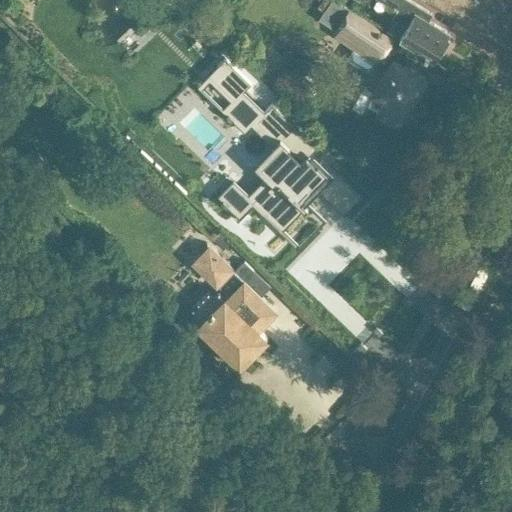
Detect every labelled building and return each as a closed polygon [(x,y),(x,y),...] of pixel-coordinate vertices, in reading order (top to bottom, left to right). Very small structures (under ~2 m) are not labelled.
[(404,108),(405,109),(424,77),(383,52),(392,38),(333,0),(330,0),(318,19),(335,30),(333,33),(389,69),(367,103),(397,121),(404,108)] [(393,18),(407,26),(404,30),(400,37),(425,52),(424,54),(428,57),(430,55),(434,58),(438,52),(441,54),(449,42),(446,40),(449,33),(429,21),(433,13),(411,0),(383,0),(393,6),(398,9),(393,18)] [(17,39),(16,38),(10,33),(0,44),(0,49),(2,51),(5,54),(17,39)] [(285,58),(264,39),(248,56),(270,75),(285,58)] [(201,48),(208,58),(217,51),(210,42),(201,48)] [(208,73),(234,98),(244,89),(251,81),(225,55),(208,73)] [(25,68),(27,80),(36,79),(35,67),(25,68)] [(273,173),(250,196),(277,222),(283,216),(288,220),(304,203),(299,198),(313,183),(326,195),(339,181),(310,153),(317,146),(273,102),(256,120),(281,144),(263,163),(273,173)] [(408,152),(422,158),(429,143),(415,137),(408,152)] [(213,240),(223,249),(231,241),(221,231),(213,240)] [(206,291),(191,307),(196,312),(192,317),(197,322),(226,350),(241,364),(267,336),(258,328),(276,309),(262,295),(270,286),(244,261),(235,270),(209,244),(193,261),(215,282),(222,289),(214,298),(206,291)]
